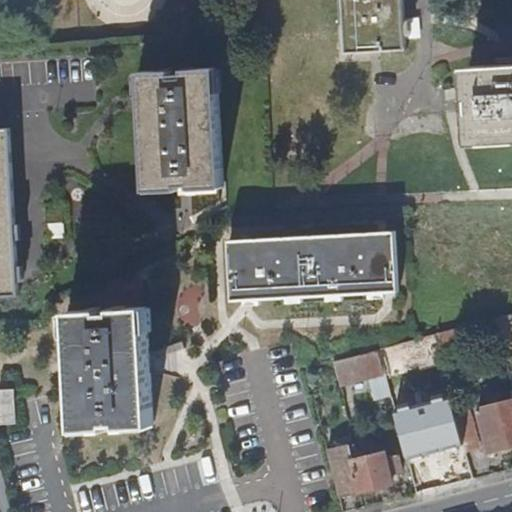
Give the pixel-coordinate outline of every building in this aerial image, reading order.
[(405,42),(402,0),(343,0),(346,50),(381,48),(405,46),(405,42)] [(511,62),(470,64),(471,87),(472,100),(474,142),(511,140),(511,62)] [(216,67),(141,71),(144,134),(147,190),(192,188),(219,187),(222,187),(222,177),(216,67)] [(12,134),(11,127),(0,127),(0,294),(21,293),(20,278),(12,134)] [(398,291),(395,230),(228,240),(231,300),(252,299),(382,292),(398,291)] [(154,428),(153,408),(152,381),(149,308),(72,312),(77,427),(78,431),(140,428),(154,428)] [(511,345),(511,315),(497,319),(500,333),(504,347),(511,345)] [(438,334),(441,348),(500,333),(497,319),(438,334)] [(370,377),(385,373),(379,349),(335,361),(341,385),(370,377)] [(385,373),(370,377),(376,400),(391,396),(385,373)] [(16,391),(0,391),(0,416),(1,427),(18,426),(16,391)] [(511,446),(511,402),(477,411),(488,452),(511,446)] [(471,411),(458,414),(463,435),(468,453),(481,450),(471,411)] [(330,456),(341,498),(401,483),(400,479),(405,477),(400,459),(388,462),(386,456),(360,463),(356,449),(330,456)]
